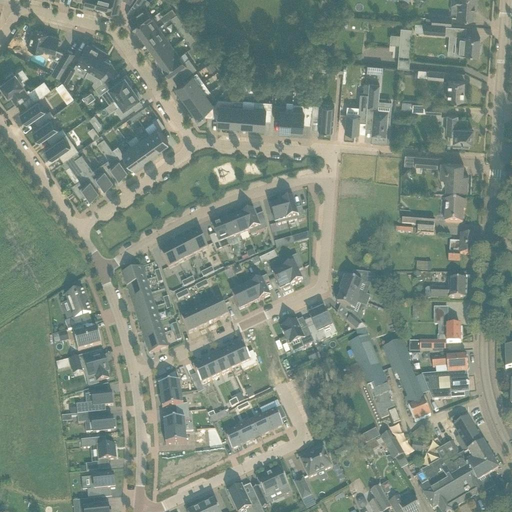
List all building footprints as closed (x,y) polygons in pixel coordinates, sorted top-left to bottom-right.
[(96,0),(95,6),(106,9),(107,9),(108,0),(96,0)] [(124,0),(130,4),(132,0),(108,0),(107,9),(106,9),(118,12),(120,0),(124,0)] [(148,0),(135,0),(132,5),(137,9),(138,9),(139,11),(128,19),(131,23),(129,24),(132,29),(134,28),(135,29),(135,28),(151,17),(152,17),(145,7),(149,1),(148,0)] [(451,0),(451,2),(457,2),(456,18),(473,19),(474,5),(476,5),(476,0),(451,0)] [(176,14),(172,8),(166,13),(170,18),(176,14)] [(445,24),(450,25),(451,17),(432,16),(432,18),(426,17),(425,22),(425,23),(424,23),(424,24),(431,25),(431,23),(445,24)] [(135,28),(135,29),(142,38),(158,27),(151,17),(135,28)] [(333,20),(331,28),(341,29),(342,21),(333,20)] [(423,33),(444,35),(445,24),(431,23),(431,25),(424,24),(424,23),(424,24),(423,33)] [(190,33),(183,24),(177,28),(184,38),(190,33)] [(142,38),(149,48),(165,37),(158,27),(142,38)] [(412,28),(400,27),(398,59),(409,60),(412,28)] [(55,54),(59,38),(43,34),(43,33),(32,30),(27,48),(36,50),(36,49),(55,54)] [(464,55),(465,53),(478,54),(478,52),(480,52),(481,46),(479,45),(479,37),(455,35),(454,54),(464,55)] [(165,37),(149,48),(156,58),(172,46),(165,37)] [(88,70),(100,49),(92,44),(91,46),(87,44),(76,63),(77,64),(76,65),(83,69),(84,67),(88,70)] [(156,58),(163,67),(179,56),(172,46),(156,58)] [(66,67),(74,53),(66,49),(58,62),(66,67)] [(109,61),(104,57),(106,53),(100,49),(88,70),(84,75),(85,76),(85,75),(94,80),(98,78),(102,83),(117,72),(109,61)] [(179,56),(163,67),(162,68),(163,69),(162,70),(165,74),(166,73),(169,77),(180,70),(185,77),(196,69),(188,58),(184,61),(179,55),(179,56)] [(215,69),(210,62),(205,66),(210,72),(215,69)] [(343,63),(322,62),(321,70),(343,72),(343,63)] [(66,83),(75,69),(68,65),(60,79),(66,83)] [(374,82),(382,82),(382,68),(374,68),(374,82)] [(417,77),(443,79),(444,72),(418,70),(417,77)] [(28,95),(20,83),(21,82),(15,73),(13,74),(12,72),(5,77),(7,79),(0,84),(8,96),(9,94),(16,104),(28,95)] [(109,104),(132,87),(130,84),(131,83),(126,75),(101,93),(109,104)] [(183,96),(198,85),(191,76),(176,87),(183,96)] [(447,100),(463,100),(464,81),(448,81),(447,100)] [(36,100),(38,99),(50,89),(45,82),(31,92),(36,100)] [(210,91),(203,82),(198,85),(183,96),(189,106),(205,94),(205,95),(210,91)] [(56,87),(68,103),(74,99),(62,83),(56,87)] [(389,120),(390,111),(377,110),(379,84),(368,83),(368,94),(365,122),(365,128),(372,128),(371,134),(376,135),(376,136),(381,137),(381,135),(385,135),(386,120),(389,120)] [(132,87),(109,104),(106,107),(109,112),(114,109),(121,118),(134,108),(130,103),(141,96),(135,88),(133,89),(132,87)] [(304,110),(312,110),(312,104),(314,89),(305,89),(304,110)] [(95,98),(91,92),(84,97),(88,103),(95,98)] [(212,117),(213,106),(214,104),(212,104),(205,95),(205,94),(189,106),(196,115),(201,111),(205,117),(212,117)] [(346,115),(344,132),(358,133),(359,122),(365,122),(368,94),(360,94),(358,116),(346,115)] [(35,99),(17,112),(24,123),(31,118),(33,120),(36,118),(39,123),(40,124),(49,118),(51,116),(47,110),(44,113),(42,110),(43,110),(35,99)] [(241,125),(242,107),(243,101),(243,100),(231,99),(231,106),(229,125),(241,125)] [(241,125),(252,126),(254,107),(254,102),(243,101),(242,107),(241,125)] [(229,125),(231,106),(219,105),(214,104),(213,106),(212,117),(218,118),(218,124),(229,125)] [(312,110),(311,118),(319,119),(318,130),(323,130),(323,132),(330,132),(330,131),(332,131),(334,106),(312,104),(312,110)] [(411,112),(441,114),(441,105),(412,104),(411,112)] [(290,129),(292,111),(285,110),(286,105),(274,105),(273,118),(279,119),(278,129),(290,129)] [(270,121),(271,109),(265,108),(254,107),(252,126),(264,127),(264,121),(270,121)] [(302,130),(304,112),(292,111),(290,129),(302,130)] [(95,114),(90,117),(97,129),(102,126),(95,114)] [(471,141),(472,128),(456,128),(457,116),(447,115),(446,134),(447,134),(447,144),(452,144),(452,145),(468,146),(468,141),(471,141)] [(149,133),(159,148),(163,146),(166,143),(168,142),(165,138),(159,130),(164,126),(158,117),(152,121),(157,127),(149,133)] [(39,123),(30,130),(37,141),(44,136),(46,138),(48,136),(52,141),(53,142),(61,136),(64,134),(60,128),(56,130),(55,128),(56,128),(49,118),(40,124),(39,123)] [(115,125),(104,133),(110,142),(122,134),(115,125)] [(147,131),(138,138),(139,140),(150,155),(156,150),(159,148),(149,133),(147,131)] [(100,164),(109,177),(113,174),(113,173),(115,172),(119,177),(127,171),(119,159),(112,150),(101,134),(95,138),(98,142),(96,143),(96,144),(97,143),(108,159),(101,165),(100,164)] [(52,141),(43,148),(50,159),(57,154),(59,156),(61,154),(65,160),(71,155),(77,151),(73,146),(69,148),(68,146),(68,145),(61,136),(53,142),(52,141)] [(139,140),(130,146),(141,161),(142,161),(148,156),(150,155),(139,140)] [(117,146),(112,150),(119,159),(123,155),(129,163),(132,167),(134,166),(141,161),(130,146),(122,152),(117,146)] [(109,177),(100,164),(100,165),(93,171),(81,155),(82,154),(81,154),(80,155),(77,151),(71,155),(74,160),(75,159),(95,187),(99,184),(98,184),(100,182),(104,187),(113,181),(109,177)] [(95,187),(75,159),(74,160),(71,155),(65,160),(63,162),(61,163),(65,169),(69,166),(79,180),(72,185),(71,185),(81,200),(81,199),(80,198),(84,195),(84,194),(86,192),(90,198),(98,192),(95,187)] [(415,156),(414,166),(436,168),(437,157),(415,156)] [(457,193),(459,193),(466,193),(467,176),(462,176),(463,165),(453,164),(441,163),(440,177),(447,178),(446,192),(447,192),(457,192),(457,193)] [(293,200),(281,203),(281,204),(287,224),(297,221),(298,223),(305,221),(302,208),(296,210),(293,200)] [(445,223),(462,224),(462,211),(465,211),(465,203),(446,202),(445,223)] [(281,204),(270,207),(276,227),(287,224),(281,204)] [(267,230),(263,214),(255,217),(253,212),(242,216),(249,233),(251,237),(267,230)] [(249,233),(242,216),(232,220),(239,237),(249,233)] [(402,225),(418,226),(434,227),(434,220),(402,218),(402,225)] [(239,237),(232,220),(222,224),(229,241),(239,237)] [(215,236),(209,238),(216,253),(221,251),(231,246),(229,241),(222,224),(212,228),(215,236)] [(434,227),(418,226),(417,235),(433,236),(434,227)] [(208,250),(199,234),(189,239),(198,255),(208,250)] [(299,236),(291,239),(293,245),(301,243),(299,236)] [(450,254),(449,263),(459,263),(460,255),(474,256),(475,237),(465,236),(461,236),(460,243),(450,243),(450,254)] [(198,255),(189,239),(180,244),(188,260),(198,255)] [(283,241),(274,243),(276,250),(285,248),(283,241)] [(178,265),(188,260),(180,244),(170,249),(178,265)] [(178,265),(170,249),(160,254),(169,270),(178,265)] [(246,253),(248,259),(255,256),(253,251),(246,253)] [(262,266),(269,263),(266,256),(259,260),(262,266)] [(292,263),(282,268),(291,287),(302,282),(297,272),(303,270),(296,256),(290,259),(292,263)] [(238,267),(232,270),(235,276),(241,273),(238,267)] [(146,282),(142,268),(122,275),(127,288),(146,282)] [(282,268),(272,272),(280,292),(283,290),(284,292),(290,289),(289,288),(291,287),(282,268)] [(375,277),(364,275),(363,283),(374,284),(375,277)] [(269,297),(263,285),(269,282),(266,277),(261,280),(259,276),(249,280),(252,286),(259,302),(269,297)] [(365,285),(355,282),(354,284),(344,280),(339,294),(341,294),(368,304),(370,299),(361,295),(365,285)] [(448,300),(466,300),(467,281),(450,281),(450,289),(431,288),(431,289),(427,289),(425,290),(425,298),(448,299),(448,300)] [(151,295),(146,282),(127,288),(131,301),(151,295)] [(259,302),(252,286),(242,291),(249,307),(259,302)] [(249,307),(242,291),(232,295),(239,312),(249,307)] [(68,332),(72,331),(83,328),(88,326),(85,316),(90,314),(90,313),(90,311),(89,311),(89,310),(88,308),(85,299),(85,298),(84,296),(83,295),(84,295),(83,293),(82,292),(66,298),(74,320),(65,323),(68,332)] [(368,304),(341,294),(337,306),(346,310),(345,313),(353,316),(357,306),(366,309),(368,304)] [(136,315),(155,308),(151,295),(131,301),(136,315)] [(228,317),(221,301),(210,305),(218,322),(228,317)] [(218,322),(210,305),(201,310),(208,326),(218,322)] [(140,328),(159,322),(155,308),(136,315),(140,328)] [(208,326),(201,310),(191,315),(199,331),(208,326)] [(330,328),(332,327),(329,320),(327,321),(323,311),(309,317),(313,325),(306,328),(306,329),(313,344),(314,346),(326,341),(322,333),(331,329),(330,328)] [(199,331),(191,315),(181,319),(188,336),(199,331)] [(365,331),(352,318),(346,324),(356,333),(365,331)] [(164,335),(159,322),(140,328),(144,341),(164,335)] [(313,344),(306,329),(300,332),(296,323),(290,325),(289,323),(282,326),(283,328),(282,329),(283,331),(281,332),(285,339),(287,338),(290,346),(300,342),(303,349),(313,344)] [(101,346),(97,330),(85,334),(83,328),(72,331),(78,353),(101,346)] [(437,343),(420,343),(420,346),(420,351),(445,351),(445,344),(460,344),(460,328),(446,328),(446,337),(437,337),(437,343)] [(168,349),(164,335),(144,341),(149,355),(168,349)] [(367,336),(349,344),(367,387),(375,384),(376,388),(387,384),(367,336)] [(405,400),(415,424),(430,417),(408,364),(411,363),(402,341),(383,349),(394,375),(397,374),(407,399),(405,400)] [(420,352),(420,351),(420,346),(420,343),(410,343),(410,352),(420,352)] [(242,347),(233,351),(240,368),(250,364),(251,364),(243,346),(242,346),(242,347)] [(233,351),(223,356),(231,373),(240,368),(233,351)] [(107,373),(109,373),(105,359),(92,362),(90,355),(70,360),(74,375),(75,375),(74,374),(80,372),(81,373),(82,373),(81,372),(87,370),(89,378),(95,377),(97,383),(108,380),(107,373)] [(223,356),(213,361),(221,377),(231,373),(223,356)] [(447,374),(467,373),(467,372),(469,370),(469,359),(466,357),(466,356),(446,358),(432,360),(433,369),(447,368),(447,374)] [(213,361),(203,365),(211,382),(221,377),(213,361)] [(194,369),(193,370),(201,387),(202,387),(202,386),(211,382),(203,365),(194,370),(194,369)] [(447,374),(421,376),(432,401),(451,400),(451,395),(469,393),(469,390),(466,388),(466,382),(468,380),(468,377),(467,377),(467,373),(468,373),(467,373),(447,374)] [(165,386),(158,387),(159,388),(161,399),(181,396),(179,385),(180,385),(180,384),(177,385),(176,378),(164,380),(165,386)] [(367,387),(381,421),(389,418),(386,412),(395,408),(388,393),(391,392),(387,384),(376,388),(375,384),(367,387)] [(254,398),(251,391),(246,393),(249,400),(254,398)] [(86,405),(76,406),(77,416),(101,414),(105,413),(105,407),(113,406),(112,393),(109,394),(95,395),(91,395),(91,396),(92,405),(86,405)] [(181,396),(161,399),(162,410),(162,411),(163,411),(176,409),(177,416),(189,414),(188,407),(183,407),(181,396)] [(274,411),(262,416),(270,434),(282,428),(283,428),(280,422),(286,419),(280,408),(275,410),(274,410),(274,411)] [(388,414),(393,426),(400,423),(395,410),(388,414)] [(77,416),(71,416),(71,418),(77,418),(78,425),(85,424),(86,434),(93,433),(93,434),(113,432),(113,430),(115,429),(114,422),(112,422),(112,419),(110,420),(101,421),(101,414),(77,416)] [(177,421),(164,422),(164,423),(165,434),(186,433),(185,421),(189,421),(189,414),(177,416),(177,421)] [(215,416),(210,419),(212,424),(218,422),(215,416)] [(262,416),(249,422),(257,440),(270,434),(262,416)] [(463,454),(460,456),(461,457),(482,444),(467,419),(453,427),(459,438),(456,440),(463,454)] [(249,422),(237,428),(245,446),(257,440),(249,422)] [(414,443),(431,434),(427,427),(410,436),(414,443)] [(224,434),(223,434),(232,452),(233,452),(232,451),(245,446),(237,428),(224,434)] [(209,449),(222,448),(215,430),(208,431),(209,449)] [(186,433),(165,434),(166,445),(165,445),(166,446),(179,445),(180,451),(192,450),(191,444),(186,444),(186,433)] [(404,455),(395,439),(393,440),(389,433),(380,438),(393,461),(395,460),(401,470),(408,466),(403,456),(404,455)] [(106,439),(81,442),(82,450),(97,448),(99,462),(116,460),(115,446),(106,446),(106,439)] [(375,442),(361,450),(365,457),(372,453),(379,449),(375,442)] [(354,443),(337,451),(340,457),(357,449),(354,443)] [(461,457),(460,456),(453,443),(439,451),(436,452),(440,461),(421,472),(427,483),(419,487),(427,501),(432,510),(438,507),(440,511),(451,511),(453,511),(451,509),(454,507),(455,508),(460,505),(459,504),(467,500),(467,501),(472,498),(471,497),(475,495),(476,498),(485,492),(481,486),(490,481),(487,477),(498,471),(482,444),(461,457)] [(332,468),(323,450),(299,461),(308,480),(332,468)] [(190,458),(189,451),(176,452),(177,458),(162,459),(163,474),(185,473),(184,458),(190,458)] [(92,465),(86,466),(86,473),(90,473),(97,472),(100,472),(99,465),(92,465)] [(254,495),(262,510),(268,507),(267,505),(268,504),(266,499),(280,492),(283,497),(291,494),(280,471),(257,482),(259,487),(252,490),(254,495)] [(115,490),(113,476),(97,478),(91,479),(89,479),(91,491),(87,491),(88,501),(94,501),(101,500),(101,492),(115,490)] [(311,497),(303,479),(293,483),(302,502),(311,497)] [(387,511),(390,510),(377,488),(370,493),(375,502),(368,505),(372,511),(387,511)] [(262,511),(262,510),(254,495),(246,499),(242,489),(228,495),(235,511),(262,511)] [(388,503),(393,511),(420,511),(413,500),(403,506),(398,497),(388,503)] [(88,501),(79,501),(80,511),(111,511),(109,511),(108,506),(95,507),(94,501),(88,501)] [(201,508),(202,511),(218,511),(214,502),(208,505),(208,503),(201,506),(202,508),(201,508)]
